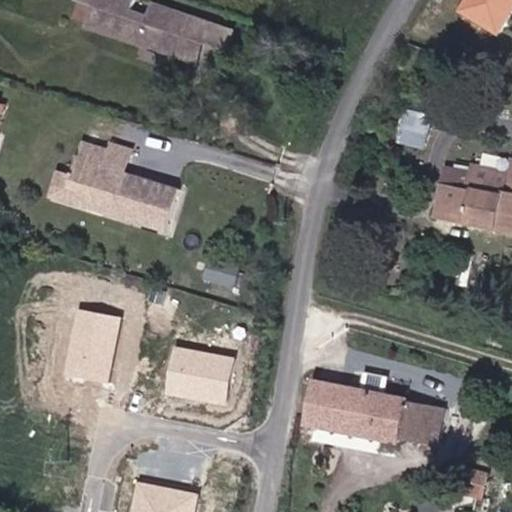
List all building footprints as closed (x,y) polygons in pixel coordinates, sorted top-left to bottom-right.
[(128,16),(119,33),(196,59),(204,41),(214,45),(223,26),(188,14),(182,26),(165,21),(171,8),(146,0),(113,0),(109,9),(128,16)] [(511,0),(461,0),(456,9),(498,34),(511,10),(511,0)] [(246,35),(223,26),(214,45),(238,53),(246,35)] [(214,45),(204,41),(196,59),(206,63),(214,45)] [(430,147),(438,117),(410,110),(403,140),(430,147)] [(71,182),(95,190),(91,202),(169,229),(183,185),(122,167),(105,161),(110,144),(85,137),(74,172),(71,182)] [(129,142),(112,137),(110,144),(105,161),(122,167),(129,142)] [(511,228),(511,168),(511,170),(476,163),(474,172),(451,167),(442,215),(511,228)] [(95,190),(71,182),(74,172),(61,168),(54,191),(91,202),(95,190)] [(210,278),(244,285),(249,264),(215,256),(210,278)] [(109,380),(121,319),(81,311),(70,373),(109,380)] [(236,360),(174,347),(165,392),(227,404),(236,360)] [(440,444),(447,407),(316,379),(307,424),(407,444),(408,438),(440,444)] [(474,476),(461,475),(460,489),(473,491),(474,476)] [(195,511),(198,494),(137,483),(132,511),(195,511)]
